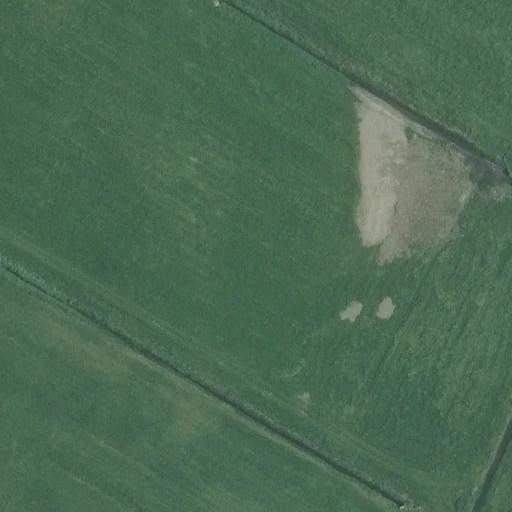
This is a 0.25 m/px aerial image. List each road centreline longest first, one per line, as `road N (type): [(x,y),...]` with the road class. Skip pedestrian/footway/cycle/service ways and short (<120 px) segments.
road 1 (track): [(511,367),(443,502),(68,273)]
road 2 (track): [(361,511),(0,290)]
